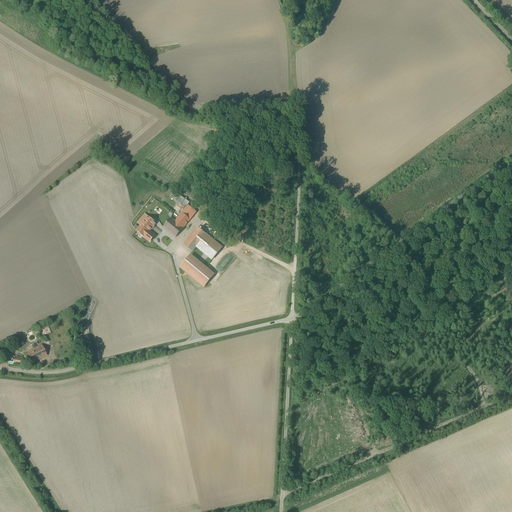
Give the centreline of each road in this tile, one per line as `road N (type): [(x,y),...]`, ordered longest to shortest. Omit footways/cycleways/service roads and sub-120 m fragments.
road 1 (unclassified): [(291,319),(55,372),(0,368)]
road 2 (unclassified): [(291,319),(511,158)]
road 3 (track): [(511,395),(282,492)]
road 4 (unclassified): [(281,511),(291,319)]
road 5 (track): [(291,319),(300,153)]
